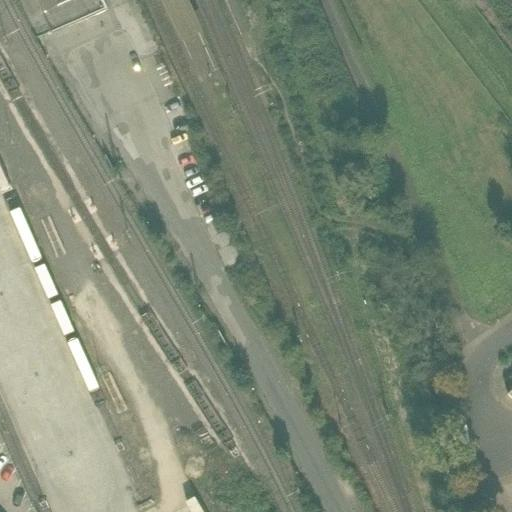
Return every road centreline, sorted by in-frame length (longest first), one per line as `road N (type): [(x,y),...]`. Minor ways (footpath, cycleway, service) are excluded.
road 1 (residential): [(338,511),(83,38)]
road 2 (residential): [(321,0),(480,359)]
